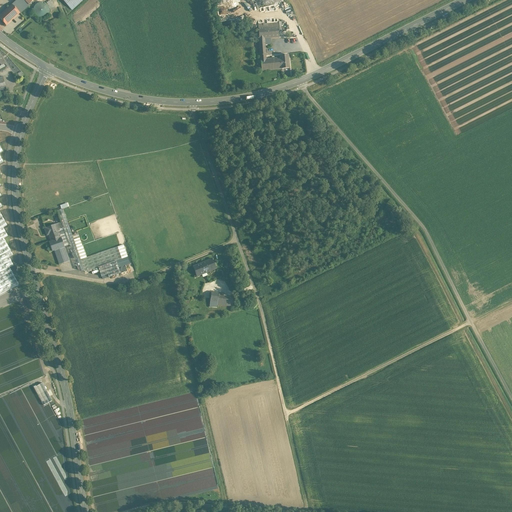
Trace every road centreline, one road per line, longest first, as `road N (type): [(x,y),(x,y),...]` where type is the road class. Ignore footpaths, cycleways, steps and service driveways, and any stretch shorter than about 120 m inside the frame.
road 1 (secondary): [(86,511),(67,400),(16,212),(21,130),(47,67)]
road 2 (track): [(192,102),(261,308),(307,511)]
road 3 (unclassified): [(511,398),(423,227),(299,81)]
road 4 (secondary): [(47,67),(107,91),(163,101),(221,100),(299,81)]
road 5 (track): [(237,240),(132,283),(32,273)]
road 6 (track): [(285,416),(470,321)]
road 7 (secondary): [(299,81),(463,0)]
road 8 (track): [(278,511),(167,503),(127,511)]
